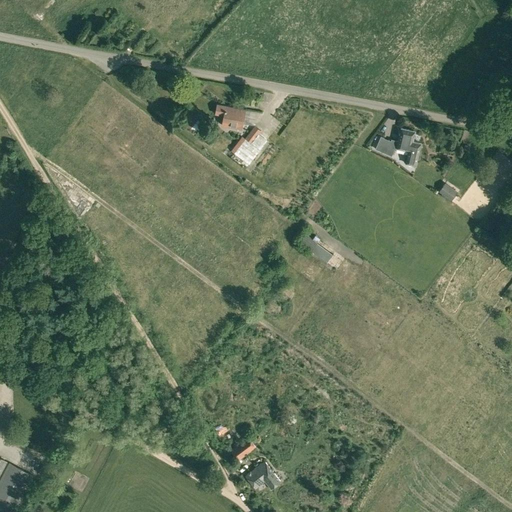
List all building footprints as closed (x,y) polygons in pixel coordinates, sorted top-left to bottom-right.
[(105,83),(83,116),(88,119),(110,86),(105,83)] [(230,157),(309,216),(330,188),(357,153),(356,153),(358,150),(294,103),(273,131),(267,139),(259,133),(261,130),(254,125),(245,137),(245,138),(230,157)] [(222,125),(242,129),(245,109),(242,108),(242,105),(233,104),(233,107),(217,104),(216,113),(224,115),(222,125)] [(187,109),(180,119),(191,128),(198,118),(187,109)] [(405,163),(416,165),(421,143),(413,141),(415,131),(401,128),(398,141),(391,139),(391,141),(381,137),(375,149),(391,155),(395,147),(397,147),(397,148),(408,150),(405,163)] [(440,195),(448,200),(449,199),(451,200),(457,192),(444,183),(438,191),(441,193),(440,195)] [(300,241),(327,261),(333,253),(306,233),(300,241)] [(297,267),(299,264),(292,258),(289,261),(297,267)] [(356,272),(336,297),(387,336),(408,309),(402,305),(412,293),(370,259),(358,273),(356,272)] [(276,293),(267,306),(288,321),(295,311),(286,305),(293,295),(278,284),(275,289),(286,297),(285,299),(276,293)] [(429,333),(440,325),(435,318),(424,326),(429,333)] [(384,339),(367,327),(359,338),(376,349),(384,339)] [(388,359),(404,350),(401,345),(411,339),(409,335),(382,350),(388,359)] [(348,410),(360,400),(355,395),(344,405),(348,410)] [(414,427),(430,409),(421,402),(413,395),(397,412),(414,427)] [(255,431),(261,425),(243,409),(238,415),(255,431)] [(422,434),(430,438),(440,420),(432,416),(422,434)] [(230,425),(241,435),(248,427),(236,417),(230,425)] [(231,449),(238,459),(255,446),(248,436),(231,449)] [(246,475),(256,487),(265,480),(271,487),(280,480),(264,460),(246,475)] [(0,478),(0,511),(14,511),(34,474),(9,461),(0,478)]
